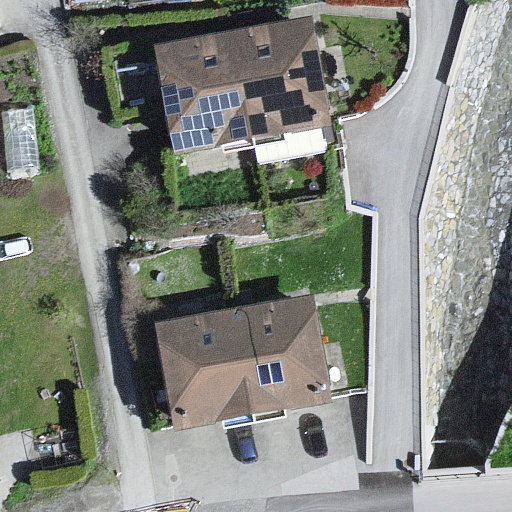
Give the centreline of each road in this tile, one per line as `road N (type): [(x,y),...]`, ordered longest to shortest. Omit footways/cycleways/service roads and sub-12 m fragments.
road 1 (residential): [(35,0),(144,511)]
road 2 (unknown): [(402,511),(396,175),(367,129)]
